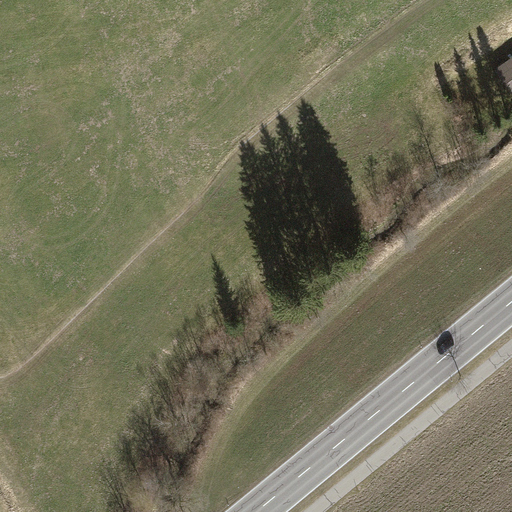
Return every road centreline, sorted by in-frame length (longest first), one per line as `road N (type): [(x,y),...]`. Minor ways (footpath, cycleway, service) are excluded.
road 1 (track): [(427,0),(250,136),(27,362),(0,377)]
road 2 (secondary): [(266,511),(511,308)]
